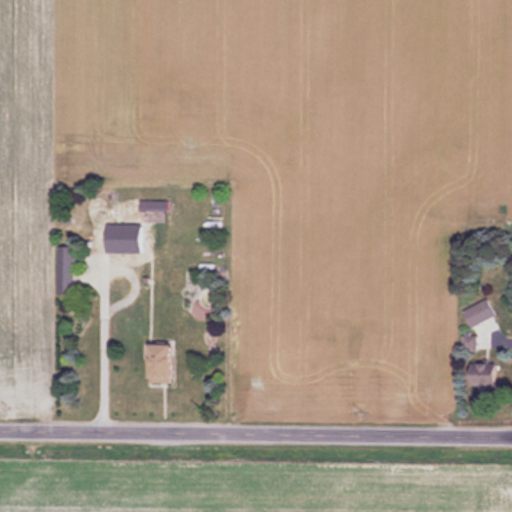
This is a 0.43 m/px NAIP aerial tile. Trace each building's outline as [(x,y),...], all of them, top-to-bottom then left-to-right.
[(144,211),(173,211),(173,200),(144,200),(144,211)] [(60,293),(77,293),(77,245),(60,245),(60,293)] [(499,315),(492,299),(466,311),(474,327),(499,315)] [(181,343),(157,343),(157,382),(181,382),(181,343)] [(479,387),(499,382),(494,362),(474,366),(479,387)]
